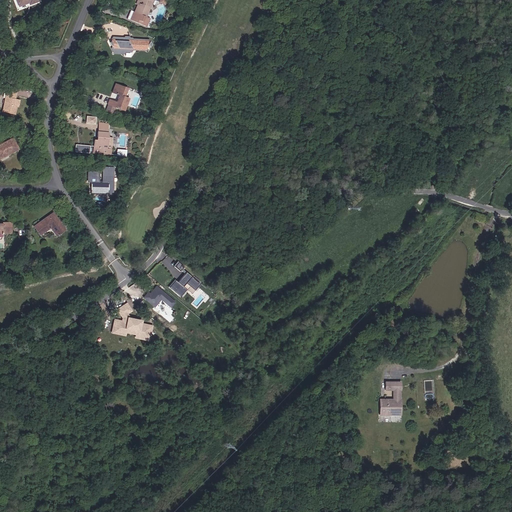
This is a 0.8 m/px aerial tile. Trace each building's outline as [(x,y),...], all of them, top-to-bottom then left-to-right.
[(153,18),(149,16),(155,0),(156,0),(168,4),(169,0),(141,0),(141,2),(144,3),(140,12),(135,10),(131,18),(150,26),(153,18)] [(138,0),(135,10),(140,12),(144,3),(141,2),(141,0),(138,0)] [(148,49),(150,49),(152,45),(151,40),(129,38),(129,36),(126,36),(125,38),(114,37),(113,41),(113,45),(113,47),(112,49),(111,51),(112,55),(122,56),(123,52),(132,53),(133,52),(133,51),(147,52),(148,49)] [(109,104),(126,110),(130,98),(126,96),(129,88),(118,85),(116,93),(121,95),(119,102),(111,100),(109,104)] [(14,114),(15,107),(16,99),(14,99),(9,98),(9,94),(14,94),(15,89),(6,88),(2,112),(14,114)] [(110,125),(101,124),(100,137),(102,137),(101,141),(99,141),(98,147),(100,147),(99,153),(112,154),(114,138),(108,138),(110,125)] [(9,153),(20,148),(13,137),(0,144),(0,155),(8,152),(9,153)] [(92,179),(87,179),(87,183),(92,183),(92,193),(99,193),(99,196),(100,197),(107,197),(108,196),(109,189),(110,188),(109,186),(109,182),(105,182),(103,180),(101,182),(98,182),(98,177),(92,177),(92,179)] [(60,232),(66,227),(54,211),(35,224),(41,233),(51,226),(53,229),(56,227),(60,232)] [(0,233),(2,233),(13,233),(12,221),(4,221),(4,224),(0,224),(0,233)] [(181,271),(185,266),(179,261),(174,266),(181,271)] [(176,278),(170,286),(182,296),(188,289),(193,293),(201,283),(187,272),(180,282),(176,278)] [(156,284),(144,298),(157,309),(164,301),(172,307),(177,301),(156,284)] [(149,323),(151,320),(142,312),(140,309),(132,320),(138,324),(141,321),(144,323),(146,321),(149,323)] [(151,320),(154,316),(144,309),(142,312),(151,320)] [(404,413),(404,397),(402,397),(402,389),(404,389),(404,379),(389,379),(389,388),(397,388),(397,396),(388,396),(387,399),(382,399),(382,413),(388,413),(389,411),(397,411),(397,413),(404,413)]
